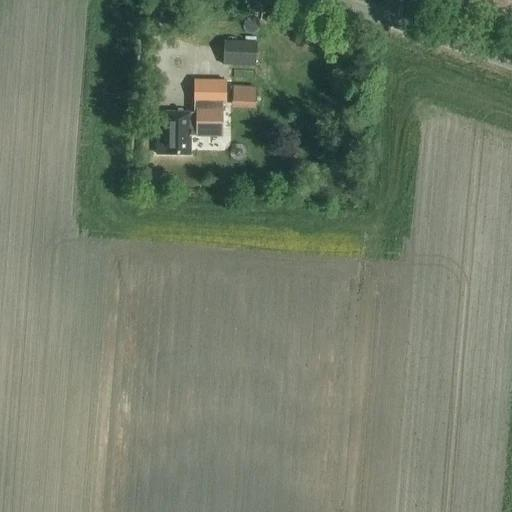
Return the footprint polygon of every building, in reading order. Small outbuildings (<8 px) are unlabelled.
[(256,42),(224,41),(223,67),(255,68),(256,42)] [(194,82),(194,106),(222,107),(225,107),(225,82),(194,82)] [(256,110),(257,91),(231,90),(230,109),(256,110)] [(222,107),(194,106),(194,114),(157,114),(156,155),(189,156),(189,136),(221,136),(222,107)] [(300,194),(301,175),(290,175),(289,193),(300,194)]
